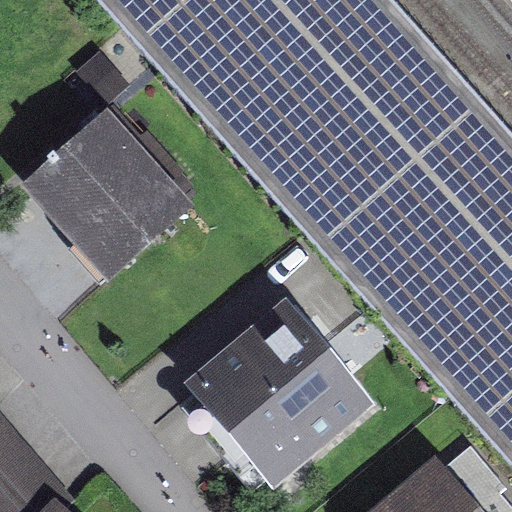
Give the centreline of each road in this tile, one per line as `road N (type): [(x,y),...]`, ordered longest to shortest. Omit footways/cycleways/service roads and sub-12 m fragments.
road 1 (motorway): [(174,0),(511,378)]
road 2 (motorway): [(511,227),(308,0)]
road 3 (residential): [(0,298),(180,511)]
